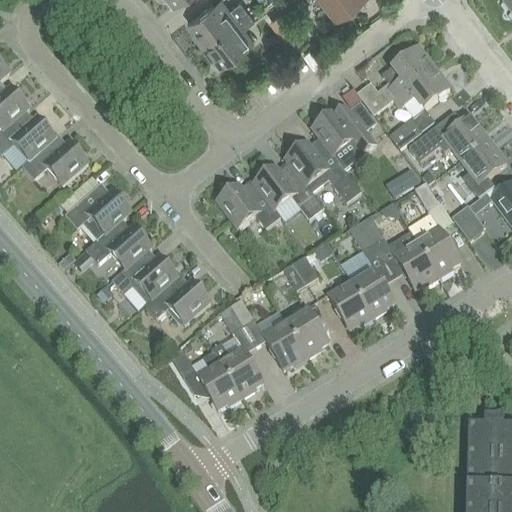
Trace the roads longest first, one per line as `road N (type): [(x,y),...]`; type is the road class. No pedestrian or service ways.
road 1 (residential): [(194,477),(511,281)]
road 2 (tertiary): [(194,477),(0,246)]
road 3 (residential): [(165,198),(37,52),(31,29),(50,0)]
road 4 (residential): [(233,150),(425,0)]
road 5 (residential): [(118,0),(233,150)]
